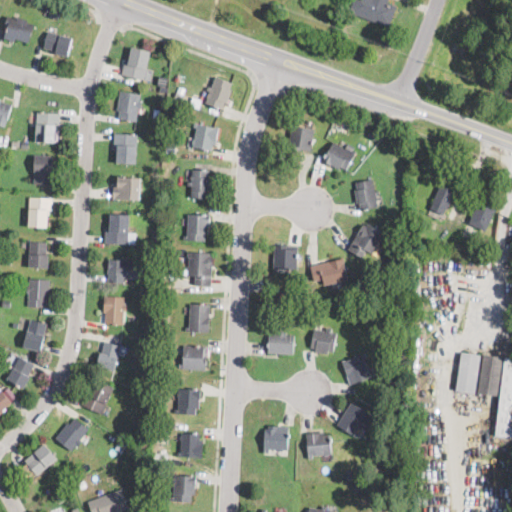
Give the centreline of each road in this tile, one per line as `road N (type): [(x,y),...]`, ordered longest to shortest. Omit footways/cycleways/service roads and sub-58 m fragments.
road 1 (residential): [(120,1),(87,102),(70,349),(39,410),(0,445)]
road 2 (residential): [(279,63),(250,143),(229,511)]
road 3 (primary): [(117,0),(511,143)]
